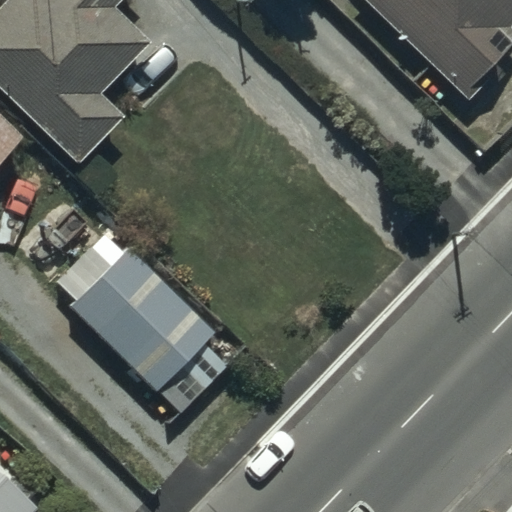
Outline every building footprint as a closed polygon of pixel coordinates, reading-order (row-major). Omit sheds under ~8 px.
[(0,0),(0,91),(72,160),(118,112),(95,89),(143,40),(106,4),(110,0),(0,0)] [(511,0),(362,0),(462,95),(511,43),(511,27),(507,23),(511,16),(511,0)] [(0,150),(17,132),(0,115),(0,150)] [(101,231),(52,281),(70,298),(65,304),(150,387),(209,328),(124,245),(120,249),(101,231)] [(0,511),(29,511),(35,506),(0,471),(0,511)]
